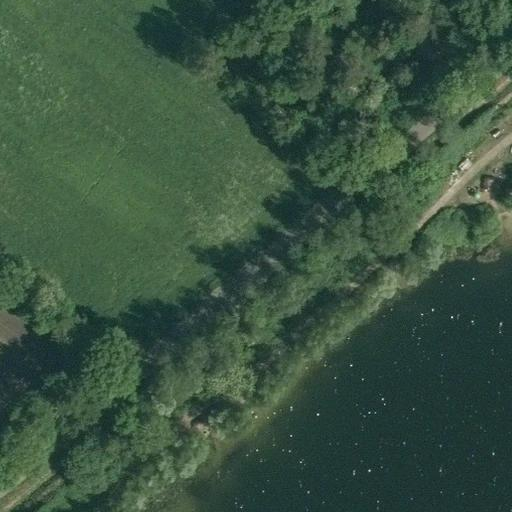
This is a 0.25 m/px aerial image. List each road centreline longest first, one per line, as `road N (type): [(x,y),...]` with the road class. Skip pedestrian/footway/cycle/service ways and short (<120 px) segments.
road 1 (unclassified): [(0,485),(511,53)]
road 2 (track): [(92,511),(155,439),(294,336),(511,141)]
